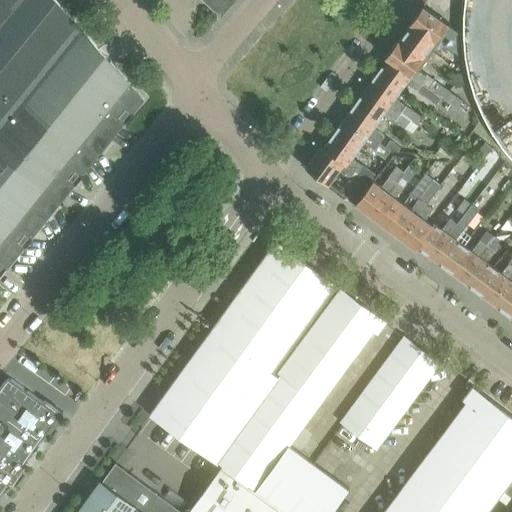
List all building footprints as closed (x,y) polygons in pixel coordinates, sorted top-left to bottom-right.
[(0,0),(0,278),(81,178),(143,101),(128,84),(129,83),(57,0),(0,0)] [(205,0),(220,13),(233,0),(205,0)] [(422,7),(410,24),(434,41),(440,32),(445,35),(446,34),(452,39),(458,32),(459,31),(423,6),(422,7)] [(410,24),(398,41),(421,58),(434,41),(410,24)] [(398,41),(386,57),(388,58),(421,82),(427,75),(427,74),(416,66),(421,58),(398,41)] [(388,58),(377,73),(400,89),(402,91),(408,83),(437,104),(442,97),(421,82),(388,58)] [(377,73),(367,88),(417,125),(418,124),(423,118),(396,99),(402,91),(400,89),(377,73)] [(464,85),(461,73),(452,75),(455,88),(464,85)] [(427,75),(421,82),(442,97),(458,108),(463,101),(450,91),(433,79),(427,75)] [(367,88),(356,103),(380,121),(385,113),(413,133),(418,126),(417,125),(367,88)] [(356,103),(344,119),(377,142),(379,144),(380,142),(385,135),(375,129),(380,121),(356,103)] [(344,119),(334,134),(359,151),(364,143),(382,157),(385,160),(391,152),(392,151),(380,142),(379,144),(377,142),(344,119)] [(321,146),(320,147),(322,148),(353,171),(355,172),(357,174),(364,179),(371,184),(373,182),(378,175),(364,165),(363,166),(353,158),(359,151),(334,134),(324,147),(321,146)] [(320,147),(305,167),(329,185),(339,170),(350,178),(355,172),(353,171),(322,148),(320,147)] [(404,172),(401,176),(408,182),(416,171),(409,166),(404,172)] [(371,184),(356,205),(371,216),(396,182),(401,176),(404,172),(400,169),(397,167),(389,177),(381,187),(373,182),(371,184)] [(404,204),(386,228),(401,239),(426,205),(426,204),(441,185),(434,180),(433,179),(411,209),(404,204)] [(396,182),(371,216),(386,228),(404,204),(395,198),(403,188),(396,182)] [(464,199),(457,209),(464,214),(466,213),(472,204),(465,200),(464,199)] [(426,205),(401,239),(416,250),(418,247),(434,226),(425,220),(433,210),(426,204),(426,205)] [(457,224),(432,258),(447,269),(464,245),(470,237),(463,232),(479,210),(472,204),(466,213),(464,214),(457,224)] [(434,226),(418,247),(432,258),(457,224),(450,219),(442,229),(436,224),(434,226)] [(462,280),(487,246),(494,237),(487,231),(472,251),(464,245),(447,269),(462,280)] [(494,267),(486,261),(501,242),(494,237),(487,246),(462,280),(477,291),(494,267)] [(151,413),(217,462),(341,292),(333,286),(334,284),(277,241),(228,308),(151,413)] [(491,302),(511,273),(511,259),(502,273),(494,267),(477,291),(491,302)] [(511,273),(491,302),(506,313),(511,304),(511,273)] [(217,462),(255,489),(381,320),(343,291),(341,292),(217,462)] [(374,446),(437,362),(405,338),(342,423),(374,446)] [(0,498),(61,415),(9,377),(0,388),(0,498)] [(384,511),(485,511),(511,478),(511,417),(472,387),(463,400),(466,402),(384,511)] [(284,511),(332,511),(349,489),(289,445),(256,491),(284,511)] [(181,511),(115,463),(102,482),(100,481),(77,511),(181,511)] [(283,511),(222,467),(188,511),(283,511)]
